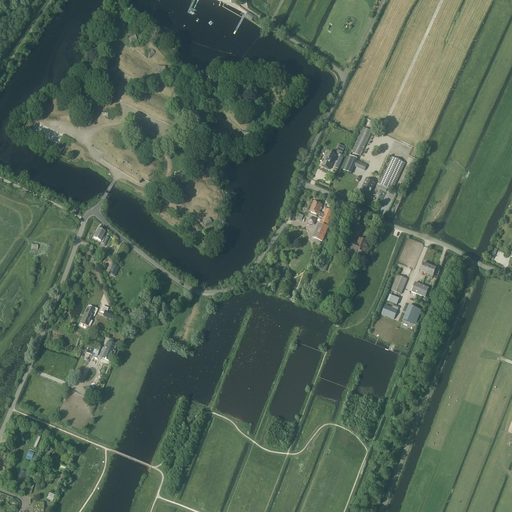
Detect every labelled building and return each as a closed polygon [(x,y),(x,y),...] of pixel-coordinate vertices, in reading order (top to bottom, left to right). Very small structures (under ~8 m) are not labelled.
[(135,35),(128,37),(130,43),(137,41),(135,35)] [(151,49),(145,53),(149,58),(155,54),(151,49)] [(241,94),(234,98),(237,103),(243,100),(241,94)] [(360,157),(371,132),(362,128),(351,153),(360,157)] [(329,170),(336,156),(328,152),(322,167),(329,170)] [(357,159),(350,156),(343,171),(351,174),(354,166),(364,171),(367,166),(356,162),(357,159)] [(378,185),(379,185),(378,188),(386,192),(387,189),(392,191),(405,164),(390,158),(378,185)] [(375,183),(366,179),(360,193),(368,198),(375,183)] [(320,224),(319,223),(313,238),(322,242),(328,227),(326,226),(332,212),(326,209),(324,215),(318,213),(322,205),(313,202),(310,211),(310,212),(309,214),(316,217),(317,215),(318,215),(318,216),(323,218),(320,224)] [(209,217),(202,220),(205,226),(212,223),(209,217)] [(100,242),(105,232),(98,229),(93,238),(100,242)] [(347,251),(349,251),(349,252),(359,256),(359,254),(364,256),(369,243),(358,239),(357,242),(351,240),(347,251)] [(423,263),(420,271),(426,274),(430,266),(423,263)] [(112,265),(108,274),(110,275),(115,277),(116,274),(114,274),(116,270),(118,271),(119,268),(112,265)] [(433,276),(436,269),(430,266),(426,274),(433,276)] [(401,295),(407,280),(397,276),(391,291),(401,295)] [(415,284),(411,293),(418,296),(421,286),(415,284)] [(424,299),(428,289),(421,286),(418,296),(424,299)] [(389,297),(389,296),(386,302),(396,306),(399,299),(390,296),(389,297)] [(392,309),(385,306),(381,315),(393,320),(397,311),(398,307),(394,305),(392,309)] [(80,324),(84,326),(83,328),(88,330),(92,322),(91,321),(93,317),(94,317),(97,310),(89,306),(88,309),(87,308),(80,324)] [(409,306),(403,320),(415,325),(421,311),(409,306)] [(114,315),(107,312),(108,309),(105,314),(101,312),(103,307),(100,312),(104,314),(103,316),(112,320),(114,315)] [(105,348),(106,349),(102,359),(108,361),(112,352),(114,352),(116,346),(107,343),(105,348)] [(42,452),(39,462),(44,464),(48,455),(42,452)] [(61,459),(62,461),(59,469),(64,471),(68,463),(65,462),(66,462),(67,461),(68,460),(69,458),(68,456),(67,455),(66,454),(64,454),(63,455),(61,456),(61,458),(61,459)] [(21,471),(15,485),(11,484),(9,487),(13,488),(13,490),(18,492),(26,473),(21,471)] [(35,482),(31,481),(26,494),(29,495),(31,493),(32,489),(35,482)] [(49,493),(46,500),(52,502),(55,496),(49,493)] [(27,511),(43,511),(44,503),(33,502),(32,505),(30,504),(27,511)]
